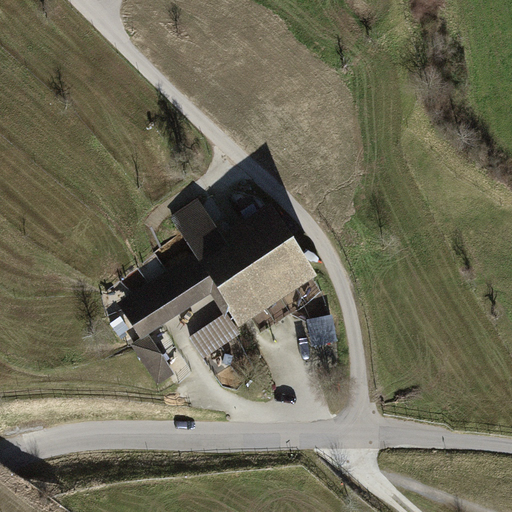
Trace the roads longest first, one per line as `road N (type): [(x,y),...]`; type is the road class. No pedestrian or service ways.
road 1 (track): [(90,0),(300,205),(347,270),(369,436)]
road 2 (unclassified): [(511,452),(369,436),(99,443),(0,460)]
